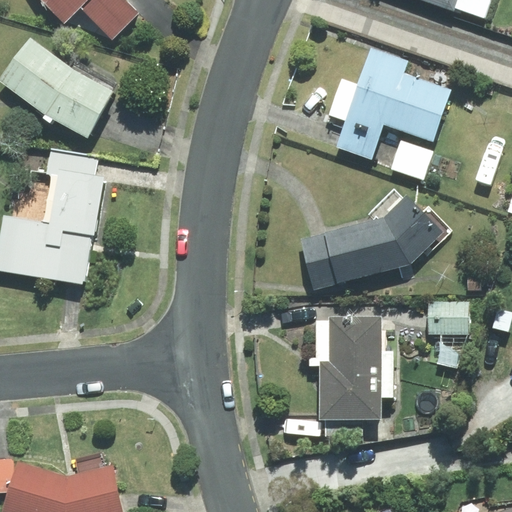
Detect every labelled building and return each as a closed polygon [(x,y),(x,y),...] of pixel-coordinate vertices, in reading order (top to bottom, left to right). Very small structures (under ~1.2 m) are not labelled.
[(149,14),(136,0),(49,0),(70,21),(85,7),(118,43),(149,14)] [(432,0),(462,10),(465,0),(432,0)] [(131,91),(37,37),(9,80),(101,138),(131,91)] [(416,61),(381,48),(367,86),(349,79),(336,116),(353,122),(344,147),(380,160),(392,125),(443,144),(462,91),(412,73),(416,61)] [(440,152),(405,141),(395,171),(431,182),(440,152)] [(12,195),(1,271),(94,280),(98,237),(104,238),(110,175),(100,174),(101,162),(54,156),(52,176),(62,177),(62,202),(12,195)] [(379,220),(306,237),(322,292),(419,265),(458,233),(414,194),(409,202),(396,189),(371,212),(379,220)] [(478,301),(435,300),(434,338),(447,338),(446,366),(471,366),(472,338),(477,338),(478,301)] [(335,315),(335,323),(322,322),(320,367),(332,368),(330,422),(388,425),(390,398),(402,399),(404,349),(392,349),(394,318),(335,315)] [(17,460),(0,459),(0,493),(18,494),(9,511),(134,511),(123,466),(80,477),(28,462),(24,469),(17,469),(17,460)] [(511,511),(511,478),(464,493),(469,511),(511,511)]
